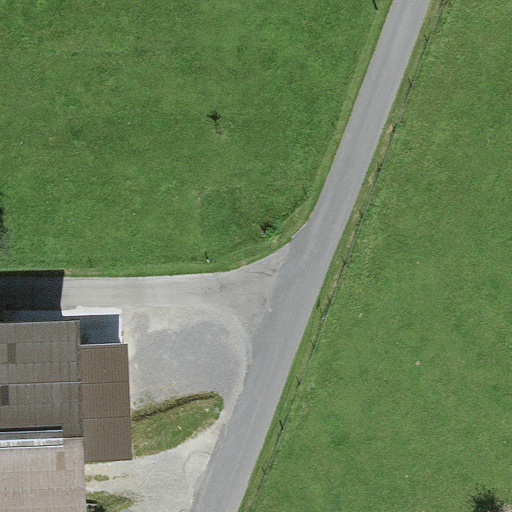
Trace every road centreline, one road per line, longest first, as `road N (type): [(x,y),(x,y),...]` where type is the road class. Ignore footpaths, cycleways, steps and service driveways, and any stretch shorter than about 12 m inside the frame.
road 1 (residential): [(418,0),(218,511)]
road 2 (track): [(0,289),(308,281)]
